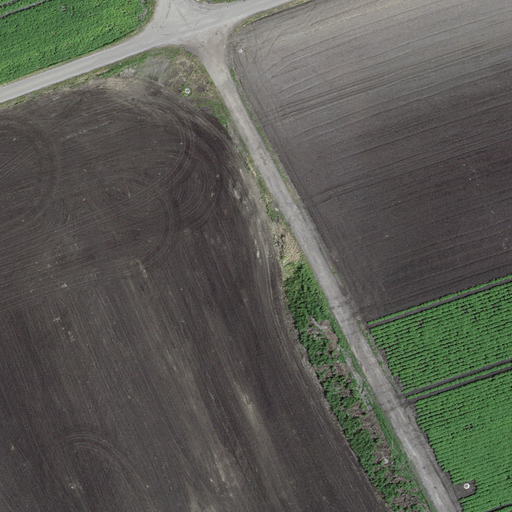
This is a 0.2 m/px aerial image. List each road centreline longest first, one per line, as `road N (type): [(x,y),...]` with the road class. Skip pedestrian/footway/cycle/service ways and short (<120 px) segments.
road 1 (track): [(450,511),(177,0)]
road 2 (track): [(0,94),(268,0)]
